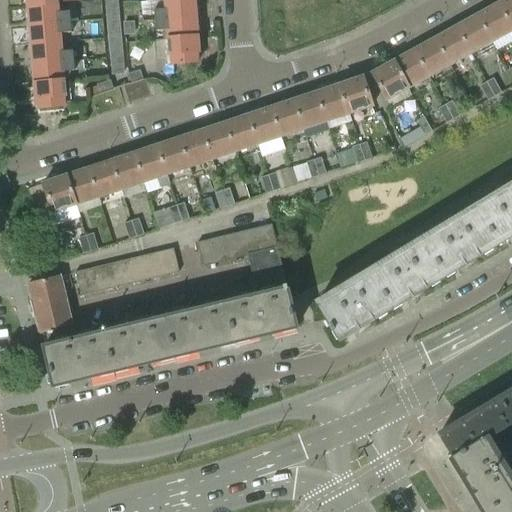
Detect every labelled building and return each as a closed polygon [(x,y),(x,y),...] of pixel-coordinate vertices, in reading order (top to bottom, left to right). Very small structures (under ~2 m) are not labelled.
[(196,18),(194,0),(177,0),(165,1),(165,10),(154,11),(155,21),(196,18)] [(511,29),(511,0),(504,0),(498,4),(511,29)] [(27,6),(29,26),(70,22),(69,12),(63,12),(62,3),(27,6)] [(511,29),(498,4),(477,16),(491,42),(511,30),(511,29)] [(118,7),(107,7),(107,16),(118,15),(118,7)] [(118,15),(107,16),(108,24),(119,23),(118,15)] [(470,54),(491,42),(477,16),(456,27),(470,54)] [(168,41),(168,39),(198,37),(196,18),(155,21),(156,32),(163,31),(163,41),(168,41)] [(29,26),(31,46),(65,43),(64,34),(71,33),(70,22),(29,26)] [(124,23),(125,35),(125,36),(135,35),(135,34),(146,33),(145,22),(134,23),(134,22),(124,23)] [(108,24),(109,33),(120,32),(119,23),(108,24)] [(456,27),(435,39),(449,65),(470,54),(456,27)] [(120,32),(109,33),(109,41),(121,40),(120,32)] [(199,53),(198,37),(168,39),(168,41),(169,56),(171,55),(172,65),(198,63),(197,53),(199,53)] [(429,77),(449,65),(435,39),(414,50),(429,77)] [(121,49),(121,40),(109,41),(110,49),(121,49)] [(66,52),(65,43),(31,46),(32,65),(74,61),(73,51),(66,52)] [(111,58),(122,57),(121,49),(110,49),(111,58)] [(414,50),(393,62),(407,89),(429,77),(414,50)] [(123,65),(122,57),(111,58),(111,66),(123,65)] [(107,71),(106,60),(93,60),(94,72),(107,71)] [(32,65),(34,84),(68,81),(68,72),(74,71),(74,61),(32,65)] [(386,100),(407,89),(393,62),(372,74),(386,100)] [(123,65),(111,66),(112,75),(123,74),(123,65)] [(139,72),(127,76),(130,82),(141,79),(139,72)] [(362,78),(339,86),(349,114),(372,107),(362,78)] [(493,79),(486,83),(494,97),(501,93),(493,79)] [(70,104),(68,81),(34,84),(36,105),(37,104),(38,109),(64,107),(64,105),(70,104)] [(112,89),(110,82),(98,86),(100,93),(112,89)] [(479,86),(488,101),(494,97),(486,83),(479,86)] [(339,86),(316,94),(325,122),(349,114),(339,86)] [(316,94),(293,101),(303,130),(325,122),(316,94)] [(293,101),(270,109),(280,137),(303,130),(293,101)] [(452,102),(445,105),(453,120),(460,116),(452,102)] [(438,109),(446,124),(453,120),(445,105),(438,109)] [(270,109),(248,116),(257,145),(280,137),(270,109)] [(248,116),(225,124),(234,153),(257,145),(248,116)] [(416,121),(425,136),(432,132),(424,117),(416,121)] [(225,124),(202,132),(212,160),(224,156),(227,165),(237,161),(234,153),(225,124)] [(202,132),(179,139),(189,168),(212,160),(202,132)] [(413,143),(408,135),(398,140),(403,148),(413,143)] [(179,139),(157,147),(166,175),(189,168),(179,139)] [(364,161),(372,159),(367,143),(359,145),(364,161)] [(337,154),(337,155),(341,168),(357,164),(364,161),(359,145),(352,148),(352,150),(337,154)] [(157,147),(134,154),(143,183),(156,179),(160,189),(170,186),(166,175),(157,147)] [(134,154),(111,162),(120,190),(143,183),(134,154)] [(321,158),(313,161),(318,177),(326,174),(325,173),(341,168),(337,155),(321,160),(321,158)] [(318,177),(313,161),(292,168),(297,184),(318,177)] [(111,162),(88,169),(98,198),(120,190),(111,162)] [(280,189),(297,184),(292,168),(280,171),(280,170),(275,172),(275,173),(268,176),(273,192),(280,190),(280,189)] [(88,169),(65,177),(75,206),(98,198),(88,169)] [(273,192),(268,176),(260,178),(265,195),(273,192)] [(52,213),(75,206),(65,177),(42,185),(52,213)] [(511,185),(502,192),(511,207),(511,185)] [(222,191),(227,207),(235,205),(230,189),(222,191)] [(219,210),(221,209),(227,207),(222,191),(214,193),(219,210)] [(511,207),(502,192),(476,208),(498,244),(511,235),(511,207)] [(210,199),(201,202),(205,214),(214,211),(210,199)] [(184,203),(176,206),(182,222),(189,220),(184,203)] [(176,206),(169,209),(174,225),(182,222),(176,206)] [(449,224),(472,260),(498,244),(476,208),(449,224)] [(138,219),(131,222),(136,238),(144,235),(138,219)] [(136,238),(131,222),(123,224),(129,240),(136,238)] [(449,224),(423,240),(445,276),(472,260),(449,224)] [(271,226),(259,229),(264,252),(277,249),(271,226)] [(252,255),(264,252),(259,229),(246,232),(252,255)] [(247,256),(252,255),(246,232),(234,235),(240,258),(247,256)] [(93,234),(85,236),(90,252),(98,250),(93,234)] [(222,238),(227,261),(240,258),(234,235),(222,238)] [(90,252),(85,236),(78,239),(83,255),(90,252)] [(209,241),(215,264),(227,261),(222,238),(209,241)] [(396,256),(419,293),(445,276),(423,240),(396,256)] [(215,264),(209,241),(197,244),(202,267),(215,264)] [(168,263),(176,261),(173,249),(165,251),(168,263)] [(270,281),(273,292),(286,289),(277,249),(247,256),(254,285),(270,281)] [(168,263),(165,251),(157,253),(160,265),(168,263)] [(160,265),(157,253),(149,255),(151,267),(160,265)] [(151,267),(149,255),(140,257),(143,269),(151,267)] [(396,256),(370,272),(392,309),(419,293),(396,256)] [(143,269),(140,257),(132,259),(135,271),(143,269)] [(124,261),(127,273),(135,271),(132,259),(124,261)] [(127,273),(124,261),(116,263),(119,275),(127,273)] [(176,261),(168,263),(171,275),(179,273),(176,261)] [(119,275),(116,263),(108,265),(110,277),(119,275)] [(163,277),(171,275),(168,263),(160,265),(163,277)] [(102,279),(110,277),(108,265),(99,267),(102,279)] [(151,267),(154,279),(163,277),(160,265),(151,267)] [(94,281),(102,279),(99,267),(91,269),(94,281)] [(146,281),(154,279),(151,267),(143,269),(146,281)] [(94,281),(91,269),(83,271),(86,283),(94,281)] [(146,281),(143,269),(135,271),(138,283),(146,281)] [(83,271),(75,273),(78,285),(86,283),(83,271)] [(135,271),(127,273),(130,285),(138,283),(135,271)] [(343,288),(366,325),(392,309),(370,272),(343,288)] [(121,287),(130,285),(127,273),(119,275),(121,287)] [(121,287),(119,275),(110,277),(113,289),(121,287)] [(41,334),(44,348),(75,340),(59,277),(28,284),(40,335),(41,334)] [(102,279),(105,291),(113,289),(110,277),(102,279)] [(97,293),(105,291),(102,279),(94,281),(97,293)] [(94,281),(86,283),(89,295),(97,293),(94,281)] [(86,283),(78,285),(80,297),(89,295),(86,283)] [(366,325),(343,288),(316,305),(330,327),(329,327),(338,342),(366,325)] [(273,292),(226,304),(235,344),(296,329),(286,289),(273,292)] [(174,358),(235,344),(226,304),(165,318),(174,358)] [(165,318),(104,333),(113,373),(174,358),(165,318)] [(104,333),(75,340),(44,348),(43,348),(53,388),(113,373),(104,333)] [(511,391),(438,436),(451,458),(449,459),(470,493),(481,511),(485,511),(511,495),(511,480),(506,471),(511,467),(511,458),(496,432),(511,422),(511,391)] [(511,511),(511,495),(485,511),(511,511)]
